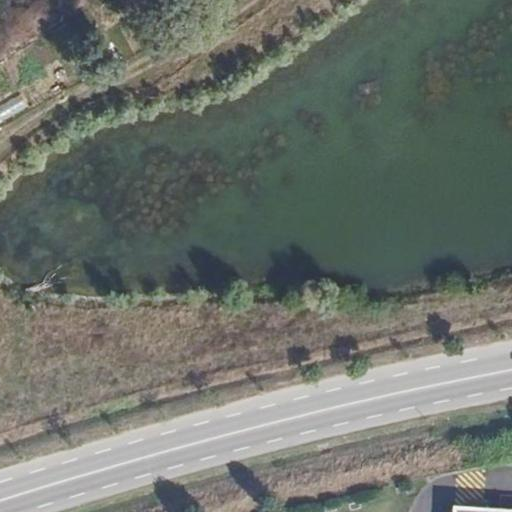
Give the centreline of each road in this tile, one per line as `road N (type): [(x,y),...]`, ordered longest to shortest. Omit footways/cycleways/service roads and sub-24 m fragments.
road 1 (primary): [(511,370),(233,433),(0,497)]
road 2 (track): [(0,149),(255,0)]
